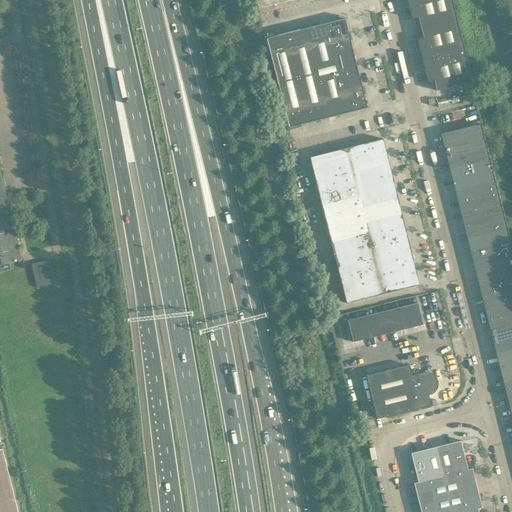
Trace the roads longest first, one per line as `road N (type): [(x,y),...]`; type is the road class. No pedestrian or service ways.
road 1 (motorway): [(281,511),(242,298),(169,0)]
road 2 (motorway): [(248,511),(147,0)]
road 3 (motorway): [(110,0),(207,511)]
road 4 (motorway): [(87,0),(174,511)]
road 5 (unclassified): [(489,408),(385,0)]
road 6 (unclassified): [(489,408),(379,437),(396,511)]
